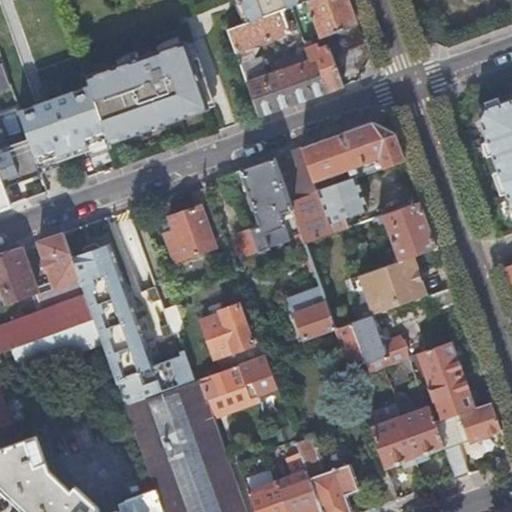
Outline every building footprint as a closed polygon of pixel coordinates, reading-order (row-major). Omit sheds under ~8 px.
[(240,0),(248,22),(282,10),(301,3),(299,0),(240,0)] [(322,36),(327,34),(357,24),(348,0),(309,0),(308,0),(322,36)] [(229,29),(259,114),(342,84),(328,45),(320,47),(318,43),(306,48),(310,58),(267,74),(260,55),(254,58),(250,46),(295,30),(291,20),(286,22),(282,10),(248,22),(229,29)] [(335,58),(365,47),(357,24),(327,34),(335,58)] [(136,125),(139,131),(179,117),(177,110),(206,99),(201,84),(208,81),(199,56),(192,58),(186,41),(86,77),(89,85),(107,135),(136,125)] [(0,87),(9,85),(1,63),(0,63),(0,87)] [(39,168),(110,142),(107,135),(89,85),(19,111),(39,168)] [(511,98),(486,108),(481,119),(511,205),(511,98)] [(0,180),(2,187),(41,173),(39,168),(19,111),(17,105),(0,110),(0,180)] [(372,121),(274,156),(290,200),(317,191),(314,180),(349,167),(351,172),(358,170),(356,165),(381,156),(384,167),(405,159),(396,132),(372,121)] [(107,135),(110,142),(139,131),(136,125),(107,135)] [(242,168),(246,180),(261,223),(252,226),(253,227),(238,232),(247,255),(291,240),(283,217),(295,213),(292,207),(290,200),(274,156),(242,168)] [(232,172),(236,183),(246,180),(242,168),(232,172)] [(232,172),(220,176),(229,201),(236,198),(239,206),(244,204),(236,183),(232,172)] [(317,191),(290,200),(292,207),(295,213),(302,233),(304,238),(305,243),(349,227),(346,217),(369,209),(357,176),(319,190),(317,191)] [(0,208),(8,205),(2,187),(0,180),(0,208)] [(203,182),(191,187),(198,206),(201,205),(202,208),(211,204),(203,182)] [(432,234),(420,202),(374,219),(378,231),(387,228),(399,261),(413,256),(437,248),(432,234)] [(210,230),(219,227),(211,204),(202,208),(201,205),(198,206),(170,216),(175,230),(167,233),(176,260),(215,246),(210,230)] [(79,279),(63,233),(42,240),(40,241),(46,259),(44,260),(48,271),(50,270),(56,287),(79,279)] [(304,238),(302,233),(294,235),(296,241),(304,238)] [(24,255),(22,248),(0,255),(0,307),(2,306),(37,294),(38,294),(32,277),(37,275),(29,253),(24,255)] [(399,261),(358,275),(372,314),(373,314),(374,313),(391,308),(408,302),(421,297),(427,295),(413,256),(399,261)] [(349,279),(363,318),(372,314),(358,275),(349,279)] [(0,353),(6,351),(94,319),(86,297),(79,279),(56,287),(38,294),(37,294),(42,310),(0,325),(0,353)] [(458,307),(451,287),(427,295),(421,297),(428,318),(458,307)] [(291,300),(305,339),(335,328),(322,289),(291,300)] [(408,302),(391,308),(395,318),(412,312),(408,302)] [(202,319),(216,356),(253,343),(239,304),(219,311),(220,313),(202,319)] [(178,331),(179,335),(187,332),(178,307),(165,312),(173,333),(178,331)] [(363,318),(335,328),(347,361),(364,356),(369,372),(382,367),(391,364),(392,364),(408,358),(400,338),(385,344),(374,313),(373,314),(372,314),(363,318)] [(22,372),(102,343),(94,319),(6,351),(8,358),(16,355),(22,372)] [(453,340),(417,353),(429,386),(434,384),(464,373),(453,340)] [(265,353),(199,377),(213,416),(260,399),(258,395),(277,388),(265,353)] [(434,384),(429,386),(441,418),(450,415),(459,412),(476,406),(464,373),(434,384)] [(199,377),(195,378),(124,404),(155,489),(162,511),(247,511),(213,416),(199,377)] [(0,427),(13,423),(0,385),(0,427)] [(396,406),(399,416),(412,411),(408,398),(395,403),(396,406)] [(433,421),(442,446),(443,449),(461,443),(501,429),(491,401),(476,406),(459,412),(461,417),(452,420),(450,415),(441,418),(433,421)] [(383,407),(387,420),(399,416),(396,406),(395,403),(383,407)] [(399,416),(413,456),(442,446),(433,421),(428,405),(412,411),(399,416)] [(107,434),(99,413),(46,432),(53,452),(107,434)] [(387,420),(370,426),(385,466),(413,456),(399,416),(387,420)] [(281,444),(294,440),(289,427),(276,431),(281,444)] [(53,452),(46,432),(0,448),(0,487),(25,511),(117,511),(113,511),(99,511),(98,508),(76,486),(79,483),(56,461),(53,452)] [(443,449),(454,478),(472,471),(461,443),(443,449)] [(321,507),(322,511),(350,511),(344,492),(357,488),(348,463),(326,471),(317,448),(301,454),(307,470),(321,507)] [(367,476),(378,505),(396,499),(386,469),(367,476)] [(277,481),(288,511),(307,511),(321,507),(307,470),(277,481)] [(248,491),(255,511),(288,511),(277,481),(248,491)] [(162,511),(155,489),(118,503),(121,509),(117,511),(162,511)]
